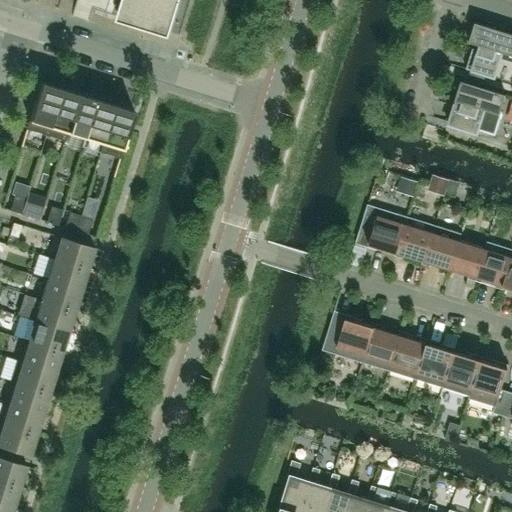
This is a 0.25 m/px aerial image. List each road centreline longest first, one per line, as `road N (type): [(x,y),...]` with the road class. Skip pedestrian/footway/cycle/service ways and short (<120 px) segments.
road 1 (residential): [(511,328),(228,240)]
road 2 (unclassified): [(144,509),(228,240)]
road 3 (residential): [(270,102),(16,27)]
road 4 (unclassified): [(228,240),(270,102)]
